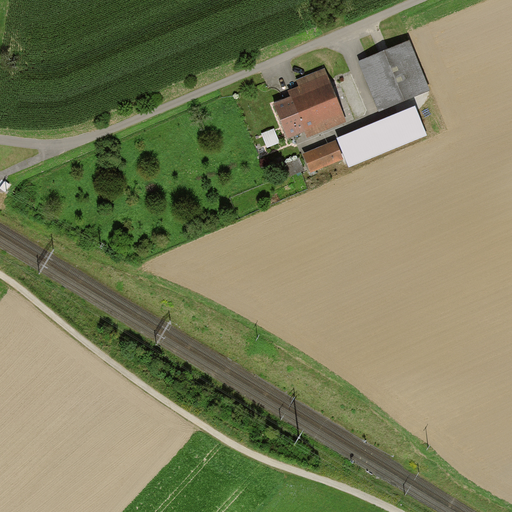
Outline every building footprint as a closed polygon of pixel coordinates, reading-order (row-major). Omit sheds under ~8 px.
[(407,43),(358,63),(378,113),(428,93),(407,43)] [(290,99),(275,105),(288,136),(303,129),(307,138),(344,122),(322,70),(295,82),(299,91),(288,95),(290,99)] [(390,115),(358,129),(370,154),(401,140),(390,115)] [(271,131),(260,136),(265,149),(277,144),(271,131)] [(335,145),(339,156),(357,148),(352,138),(335,145)] [(334,144),(301,158),(309,175),(342,162),(339,156),(335,145),(334,144)] [(296,159),(282,165),(287,178),(301,172),(296,159)]
